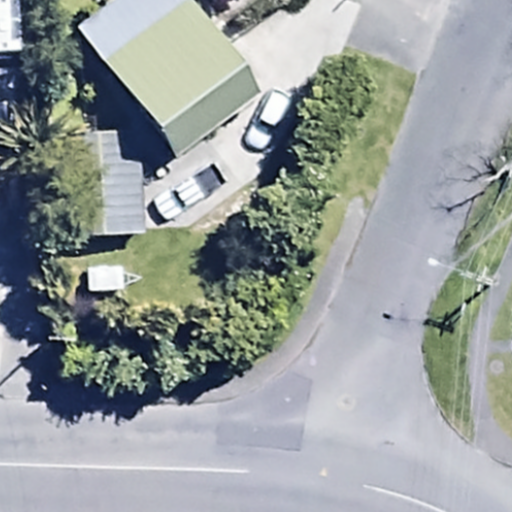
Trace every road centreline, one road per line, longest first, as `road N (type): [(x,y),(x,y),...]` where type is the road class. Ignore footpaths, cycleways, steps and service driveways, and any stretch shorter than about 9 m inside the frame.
road 1 (residential): [(511,3),(305,480)]
road 2 (residential): [(305,480),(0,464)]
road 3 (residential): [(442,511),(417,496),(305,480)]
